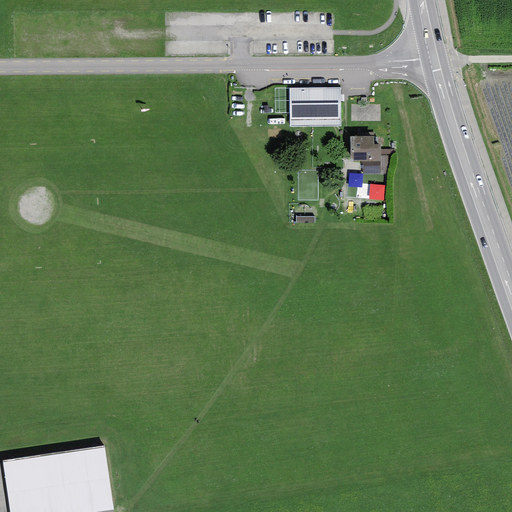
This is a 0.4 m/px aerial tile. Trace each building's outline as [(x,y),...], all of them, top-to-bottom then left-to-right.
[(340,88),(289,90),(290,127),(342,126),(340,88)] [(373,138),(350,138),(350,162),(362,162),(363,174),(389,174),(389,154),(393,154),(393,149),(380,149),(380,146),(373,146),(373,138)] [(362,188),(362,174),(349,173),(348,187),(362,188)] [(384,200),(385,186),(370,184),(369,199),(384,200)] [(104,443),(3,457),(11,511),(56,511),(113,504),(104,443)]
